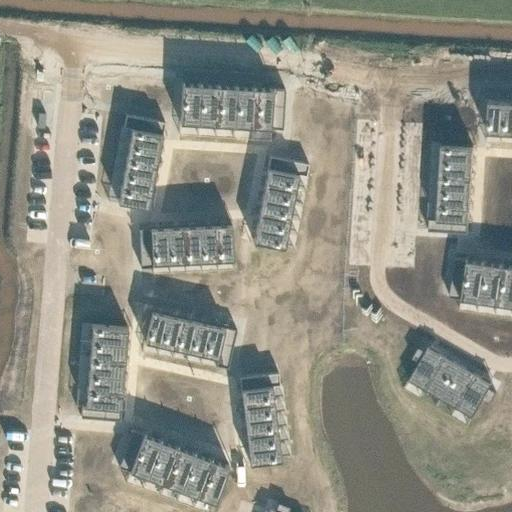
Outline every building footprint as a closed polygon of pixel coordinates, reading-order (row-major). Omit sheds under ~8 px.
[(182,78),(179,118),(198,119),(200,79),(182,78)] [(200,79),(198,119),(216,120),(218,81),(200,79)] [(218,81),(216,120),(234,121),(236,82),(218,81)] [(236,82),(234,121),(252,122),(254,83),(236,82)] [(254,83),(252,122),(270,123),(271,115),(271,107),(272,100),(272,92),(273,84),(254,83)] [(273,84),(272,92),(285,93),(285,84),(273,84)] [(272,92),(272,100),(284,100),(285,93),(272,92)] [(489,97),(487,128),(503,129),(504,97),(489,97)] [(511,97),(504,97),(503,129),(511,129),(511,97)] [(272,100),(271,107),(284,108),(284,100),(272,100)] [(271,107),(271,115),(283,116),(284,108),(271,107)] [(126,111),(124,124),(131,125),(131,124),(132,125),(135,112),(126,111)] [(135,112),(132,125),(140,126),(142,114),(135,112)] [(142,114),(140,126),(147,127),(149,115),(142,114)] [(149,115),(147,127),(155,129),(157,117),(149,115)] [(271,115),(270,123),(283,124),(283,116),(271,115)] [(157,117),(155,129),(163,130),(165,118),(157,117)] [(131,125),(128,140),(160,146),(163,130),(155,129),(147,127),(140,126),(132,125),(131,124),(131,125)] [(128,140),(126,154),(157,160),(160,146),(128,140)] [(442,144),(441,159),(473,161),(474,146),(442,144)] [(271,145),(269,157),(277,158),(279,146),(271,145)] [(279,146),(277,158),(284,160),(287,148),(279,146)] [(287,148),(284,160),(292,161),(294,149),(287,148)] [(294,149),(292,161),(299,163),(301,150),(294,149)] [(301,150),(299,163),(300,163),(307,165),(309,152),(301,150)] [(126,154),(123,169),(154,174),(157,160),(126,154)] [(269,157),(266,172),(297,178),(300,163),(299,163),(292,161),(284,160),(277,158),(269,157)] [(441,159),(440,174),(472,176),(473,161),(441,159)] [(123,169),(120,183),(152,189),(154,174),(123,169)] [(266,172),(263,186),(294,193),(297,178),(266,172)] [(440,174),(440,189),(471,190),(472,176),(440,174)] [(120,183),(117,198),(149,204),(152,189),(120,183)] [(263,186),(260,201),(292,207),(294,193),(263,186)] [(440,189),(439,203),(471,205),(471,190),(440,189)] [(260,201),(257,215),(289,221),(292,207),(260,201)] [(438,218),(438,219),(439,219),(446,219),(454,220),(461,220),(470,221),(471,205),(439,203),(438,218)] [(257,215),(255,231),(286,237),(289,221),(257,215)] [(231,218),(215,219),(217,255),(233,254),(231,218)] [(431,218),(430,231),(438,231),(439,219),(438,219),(438,218),(431,218)] [(199,219),(183,220),(185,256),(201,255),(199,219)] [(215,219),(199,219),(201,255),(217,255),(215,219)] [(439,219),(438,231),(446,232),(446,219),(439,219)] [(446,219),(446,232),(453,232),(454,220),(446,219)] [(183,220),(167,221),(169,257),(185,256),(183,220)] [(454,220),(453,232),(461,233),(461,220),(454,220)] [(461,220),(461,233),(469,233),(470,221),(461,220)] [(167,221),(150,222),(151,230),(151,238),(151,245),(152,253),(152,258),(169,257),(167,221)] [(150,222),(138,223),(138,231),(151,230),(150,222)] [(151,230),(138,231),(139,238),(151,238),(151,230)] [(151,238),(139,238),(139,246),(151,245),(151,238)] [(151,245),(139,246),(139,253),(152,253),(151,245)] [(152,253),(139,253),(140,261),(153,261),(152,258),(152,253)] [(455,255),(454,263),(466,265),(467,257),(455,255)] [(463,288),(462,296),(480,299),(486,259),(467,257),(466,265),(463,288)] [(486,259),(480,299),(498,301),(504,262),(486,259)] [(511,263),(504,262),(498,301),(511,303),(511,263)] [(454,263),(453,271),(465,273),(466,265),(454,263)] [(453,271),(452,278),(464,280),(465,273),(453,271)] [(452,278),(450,286),(463,288),(464,280),(452,278)] [(450,286),(449,294),(462,296),(463,288),(450,286)] [(158,308),(151,339),(166,342),(173,311),(158,308)] [(173,311),(166,342),(180,346),(187,314),(173,311)] [(187,314),(180,346),(195,349),(201,318),(187,314)] [(201,318),(195,349),(209,352),(216,321),(201,318)] [(91,319),(90,335),(126,338),(127,322),(91,319)] [(216,321),(209,352),(224,355),(224,354),(226,347),(228,340),(229,332),(231,324),(216,321)] [(231,324),(229,332),(241,335),(243,327),(231,324)] [(229,332),(228,340),(240,342),(241,335),(229,332)] [(90,335),(89,351),(125,354),(126,338),(90,335)] [(228,340),(226,347),(238,350),(240,342),(228,340)] [(226,347),(224,354),(236,357),(238,350),(226,347)] [(425,364),(414,382),(446,401),(466,366),(434,348),(431,353),(424,349),(417,360),(425,364)] [(89,351),(87,367),(123,370),(125,354),(89,351)] [(224,355),(222,362),(235,365),(236,357),(224,354),(224,355)] [(466,366),(446,401),(478,419),(489,401),(496,405),(502,394),(495,390),(498,385),(466,366)] [(87,367),(86,383),(122,386),(123,370),(87,367)] [(278,369),(270,370),(272,382),(273,382),(280,382),(278,369)] [(270,370),(263,371),(264,383),(272,382),(270,370)] [(263,371),(255,372),(257,384),(264,383),(263,371)] [(255,372),(248,373),(249,385),(257,384),(255,372)] [(248,373),(240,374),(241,386),(249,385),(248,373)] [(249,385),(241,386),(243,401),(275,397),(273,382),(272,382),(264,383),(257,384),(249,385)] [(84,399),(84,400),(90,400),(97,401),(105,401),(112,402),(120,403),(122,386),(86,383),(84,399)] [(275,397),(243,401),(245,416),(276,412),(275,397)] [(81,399),(80,412),(89,413),(90,400),(84,400),(84,399),(81,399)] [(90,400),(89,413),(96,413),(97,401),(90,400)] [(97,401),(96,413),(104,414),(105,401),(97,401)] [(105,401),(104,414),(111,415),(112,402),(105,401)] [(112,402),(111,415),(119,415),(120,403),(112,402)] [(276,412),(245,416),(247,431),(278,427),(276,412)] [(133,426),(130,434),(141,438),(144,430),(133,426)] [(278,427),(247,431),(248,445),(280,441),(278,427)] [(133,459),(130,467),(148,474),(162,437),(144,430),(141,438),(139,445),(136,452),(133,459)] [(130,434),(127,441),(139,445),(141,438),(130,434)] [(162,437),(148,474),(165,480),(179,443),(162,437)] [(127,441),(124,448),(136,452),(139,445),(127,441)] [(280,441),(248,445),(250,461),(282,457),(280,441)] [(179,443),(165,480),(181,487),(195,449),(179,443)] [(124,448),(122,455),(133,459),(136,452),(124,448)] [(195,449),(181,487),(198,493),(212,456),(195,449)] [(122,455),(119,463),(130,467),(133,459),(122,455)] [(212,456),(198,493),(216,500),(230,462),(212,456)] [(270,505),(267,511),(288,511),(287,511),(290,504),(278,499),(275,507),(270,505)]
